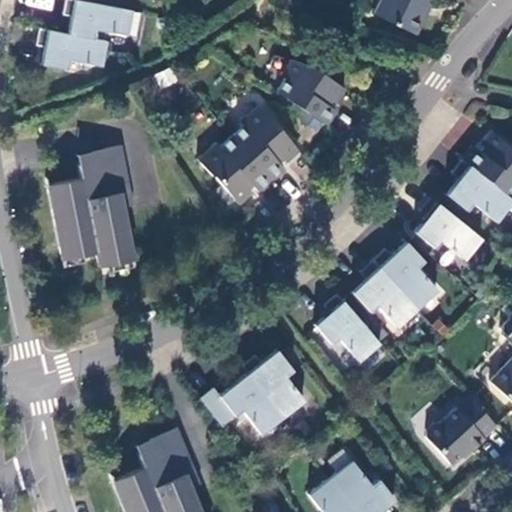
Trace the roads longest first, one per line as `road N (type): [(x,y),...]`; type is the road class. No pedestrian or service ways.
road 1 (unclassified): [(40,381),(200,317),(308,234),(364,179),(510,0)]
road 2 (unclassified): [(40,381),(0,195)]
